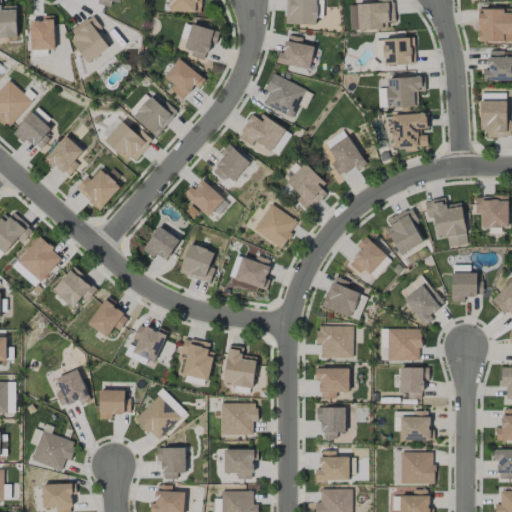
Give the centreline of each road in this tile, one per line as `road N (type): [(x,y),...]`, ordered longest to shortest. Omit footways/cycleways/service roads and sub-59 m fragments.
road 1 (tertiary): [(511,168),(427,173),(381,191),(313,258),(287,325),(287,511)]
road 2 (tertiary): [(0,161),(133,281),(167,301),(287,325)]
road 3 (residential): [(251,0),(241,88),(98,250)]
road 4 (residential): [(437,0),(456,67),(461,168)]
road 5 (residential): [(466,347),(465,511)]
